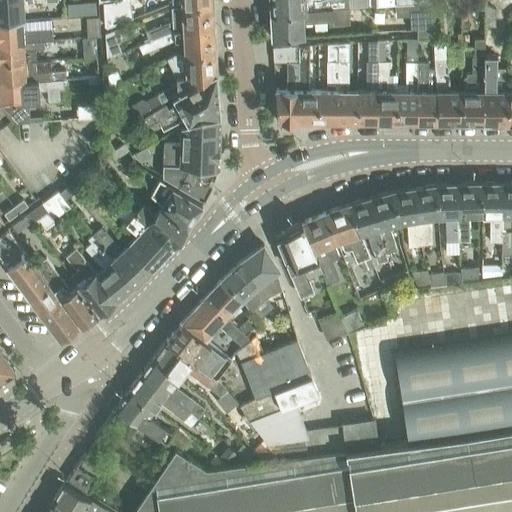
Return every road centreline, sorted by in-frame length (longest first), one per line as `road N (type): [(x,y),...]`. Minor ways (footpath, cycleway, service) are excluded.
road 1 (tertiary): [(214,230),(88,356)]
road 2 (residential): [(266,172),(251,141),(242,0)]
road 3 (residential): [(5,511),(68,412),(53,381)]
road 4 (tertiary): [(371,152),(511,152)]
